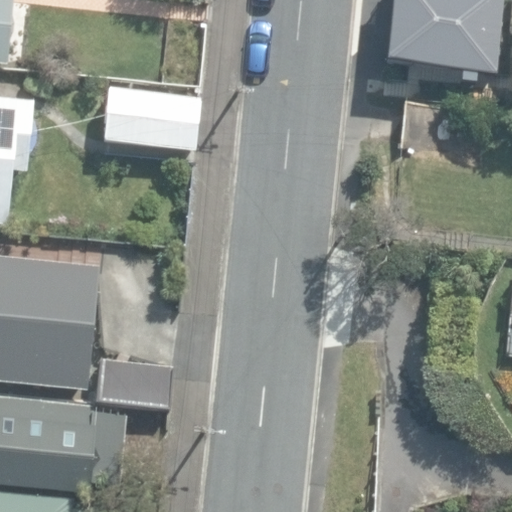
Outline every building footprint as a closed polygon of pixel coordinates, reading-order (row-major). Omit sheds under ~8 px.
[(0,0),(0,65),(10,67),(16,0),(0,0)] [(415,0),(414,19),(478,26),(480,0),(415,0)] [(94,138),(186,146),(191,92),(99,84),(94,138)] [(0,225),(8,226),(13,176),(27,177),(34,105),(0,101),(0,225)] [(402,153),(468,159),(473,111),(407,105),(402,153)] [(0,383),(83,392),(95,270),(0,260),(0,383)] [(94,400),(168,407),(172,363),(98,355),(94,400)] [(0,511),(82,511),(83,499),(116,502),(124,406),(0,395),(0,511)]
